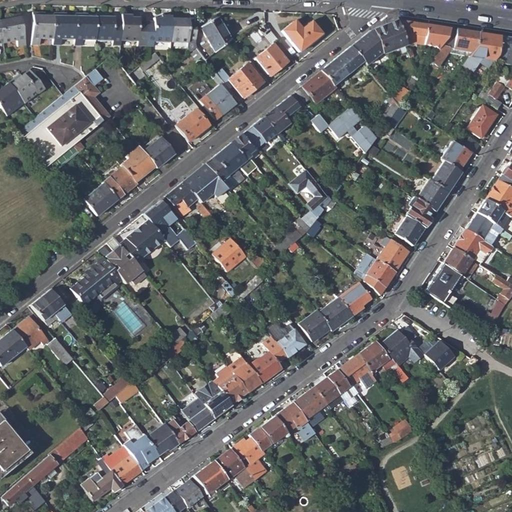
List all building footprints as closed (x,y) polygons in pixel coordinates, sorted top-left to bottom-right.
[(40,11),(31,11),(30,43),(38,43),(38,37),(51,38),(52,14),(45,14),(39,14),(40,11)] [(61,12),(52,12),(52,14),(51,38),(51,44),(59,44),(59,38),(72,38),(73,15),(65,14),(60,14),(61,12)] [(73,12),(73,15),(72,38),(72,44),(79,45),(79,39),(93,39),(94,16),(85,16),(81,16),(81,12),(73,12)] [(6,19),(0,20),(0,33),(2,43),(15,41),(16,47),(24,45),(18,13),(9,15),(9,18),(6,19)] [(94,13),(94,16),(93,39),(110,40),(110,45),(118,45),(119,41),(119,21),(111,20),(111,17),(103,16),(103,14),(94,13)] [(130,15),(119,14),(119,21),(119,41),(136,41),(136,46),(144,46),(144,22),(137,22),(137,18),(130,18),(130,15)] [(153,22),(144,22),(144,46),(154,46),(154,43),(169,43),(169,16),(160,16),(160,18),(153,18),(153,22)] [(180,16),(169,16),(169,43),(187,44),(187,41),(189,42),(194,42),(195,23),(188,23),(187,23),(188,19),(180,19),(180,16)] [(218,19),(201,29),(214,52),(231,42),(218,19)] [(293,21),(280,31),(297,53),(319,35),(310,24),(301,31),(293,21)] [(394,21),(381,26),(389,51),(403,46),(402,42),(394,21)] [(394,21),(402,42),(423,45),(423,43),(439,46),(444,38),(447,29),(394,21)] [(264,24),(255,26),(266,40),(273,34),(264,24)] [(362,35),(348,46),(361,62),(364,66),(379,54),(389,51),(381,26),(367,31),(362,35)] [(439,46),(428,62),(437,67),(447,52),(447,54),(465,56),(476,41),(477,33),(447,29),(444,38),(439,46)] [(465,56),(465,57),(491,61),(496,54),(499,37),(477,33),(476,41),(465,56)] [(496,54),(496,58),(507,60),(507,63),(511,63),(511,38),(499,37),(496,54)] [(265,50),(254,59),(268,76),(285,62),(271,45),(265,50)] [(333,58),(318,71),(331,86),(361,62),(348,46),(333,58)] [(193,48),(186,54),(194,64),(202,58),(193,48)] [(143,61),(126,75),(134,84),(138,80),(135,76),(158,59),(154,53),(143,61)] [(245,64),(226,79),(241,98),(260,83),(245,64)] [(209,67),(205,70),(217,85),(221,82),(209,67)] [(15,76),(7,82),(22,102),(23,103),(38,92),(43,88),(28,68),(20,74),(16,77),(15,76)] [(18,130),(15,132),(50,175),(77,153),(71,146),(76,142),(100,122),(81,96),(101,80),(93,70),(18,130)] [(318,71),(293,91),(303,102),(309,98),(314,103),(332,88),(331,86),(318,71)] [(511,72),(503,86),(511,92),(511,90),(511,72)] [(481,90),(477,97),(496,109),(500,104),(494,100),(502,87),(494,81),(486,93),(481,90)] [(0,107),(6,115),(22,102),(7,82),(1,87),(0,87),(0,107)] [(217,85),(198,101),(213,120),(233,105),(226,95),(229,92),(221,82),(217,85)] [(92,87),(81,96),(100,122),(106,117),(91,97),(96,92),(92,87)] [(287,96),(260,117),(274,134),(280,142),(284,139),(279,132),(290,122),(286,117),(297,108),(287,96)] [(389,105),(382,114),(388,118),(390,115),(396,107),(388,96),(384,99),(389,105)] [(480,106),(464,129),(478,138),(494,115),(480,106)] [(349,108),(325,127),(336,139),(344,131),(349,137),(348,137),(362,153),(374,138),(363,125),(354,132),(350,127),(359,120),(349,108)] [(193,111),(174,126),(187,142),(206,127),(193,111)] [(325,127),(316,115),(308,122),(317,134),(325,127)] [(388,118),(385,123),(389,126),(395,118),(390,115),(388,118)] [(260,117),(250,126),(263,143),(274,134),(260,117)] [(238,135),(228,143),(244,162),(249,158),(246,154),(255,147),(256,148),(263,143),(250,126),(238,135)] [(467,137),(461,145),(472,153),(478,144),(467,137)] [(158,139),(141,153),(152,167),(154,169),(171,155),(158,139)] [(450,141),(438,159),(441,161),(457,171),(468,153),(450,141)] [(76,142),(71,146),(77,153),(81,149),(76,142)] [(228,143),(211,157),(226,175),(230,178),(236,184),(242,179),(235,170),(238,167),(244,162),(228,143)] [(263,143),(256,148),(260,153),(267,147),(263,143)] [(126,160),(119,165),(121,167),(132,182),(152,167),(141,153),(136,148),(124,157),(126,160)] [(211,157),(203,164),(218,181),(226,175),(211,157)] [(244,162),(238,167),(244,174),(255,166),(249,158),(244,162)] [(441,161),(428,181),(445,192),(459,172),(457,171),(441,161)] [(188,175),(180,182),(199,204),(211,195),(215,199),(225,190),(221,185),(218,181),(203,164),(188,175)] [(504,168),(500,176),(511,184),(511,166),(510,165),(507,168),(506,167),(504,168)] [(121,167),(101,183),(101,184),(115,200),(134,185),(132,182),(121,167)] [(303,171),(285,184),(293,194),(304,186),(312,197),(303,206),(308,213),(314,219),(324,205),(328,201),(324,197),(323,197),(316,188),(317,187),(303,171)] [(226,175),(218,181),(221,185),(230,178),(226,175)] [(511,184),(500,176),(483,201),(507,217),(509,218),(511,212),(511,184)] [(426,180),(414,199),(432,212),(445,192),(428,181),(426,180)] [(180,182),(163,196),(180,217),(195,205),(195,206),(212,227),(216,223),(199,204),(180,182)] [(101,184),(82,200),(95,216),(115,200),(101,184)] [(404,195),(394,210),(402,215),(410,204),(407,202),(409,198),(404,195)] [(410,204),(402,215),(403,216),(421,228),(432,212),(414,199),(410,197),(409,198),(407,202),(410,204)] [(328,201),(324,205),(328,208),(334,200),(330,198),(328,201)] [(483,201),(474,213),(499,229),(507,217),(483,201)] [(156,211),(145,220),(162,239),(173,253),(182,245),(190,255),(198,249),(186,235),(178,241),(171,231),(178,225),(163,206),(157,212),(156,211)] [(308,213),(299,220),(307,229),(313,220),(314,219),(308,213)] [(474,213),(464,230),(486,245),(491,237),(501,243),(506,235),(499,229),(474,213)] [(403,216),(391,234),(410,246),(421,228),(403,216)] [(288,224),(280,231),(285,236),(291,243),(304,232),(307,229),(299,220),(298,218),(289,225),(288,224)] [(126,237),(119,243),(121,245),(126,251),(129,255),(136,264),(143,258),(141,255),(162,239),(145,220),(137,226),(138,228),(134,231),(133,230),(126,236),(126,237)] [(307,229),(304,232),(308,236),(318,223),(313,220),(307,229)] [(464,230),(453,247),(472,259),(478,250),(485,255),(490,247),(486,245),(464,230)] [(114,236),(106,242),(112,249),(119,243),(114,236)] [(285,236),(273,246),(280,253),(291,243),(285,236)] [(382,244),(372,260),(392,273),(406,252),(383,237),(380,242),(382,244)] [(229,239),(210,255),(225,272),(244,256),(229,239)] [(119,243),(112,249),(113,251),(121,245),(119,243)] [(103,245),(95,251),(100,257),(107,266),(110,264),(113,268),(110,270),(120,281),(122,284),(128,280),(133,285),(145,274),(136,264),(129,255),(125,257),(122,253),(126,251),(121,245),(113,251),(115,253),(111,255),(109,252),(103,245)] [(451,250),(441,264),(464,278),(467,280),(476,266),(451,250)] [(478,250),(472,259),(480,263),(485,255),(478,250)] [(91,270),(68,288),(81,305),(95,294),(100,299),(116,286),(115,285),(120,281),(110,270),(107,266),(100,257),(88,266),(91,270)] [(255,257),(249,263),(258,272),(258,271),(263,267),(255,257)] [(364,275),(361,281),(377,295),(392,273),(372,260),(363,274),(364,275)] [(430,282),(423,292),(449,310),(456,299),(448,294),(455,282),(459,285),(464,278),(441,264),(430,282)] [(495,276),(491,283),(503,290),(499,295),(507,300),(511,294),(511,286),(506,283),(495,276)] [(357,284),(335,299),(348,316),(366,304),(364,302),(368,299),(357,284)] [(48,289),(38,298),(55,318),(57,321),(67,312),(48,289)] [(217,307),(209,314),(213,320),(241,296),(236,290),(217,307)] [(499,295),(495,299),(503,304),(507,300),(499,295)] [(38,298),(28,305),(41,321),(42,320),(46,325),(55,318),(38,298)] [(335,299),(315,314),(327,330),(328,332),(348,316),(335,299)] [(313,312),(297,324),(310,342),(327,330),(315,314),(313,312)] [(25,318),(10,330),(24,347),(27,350),(43,338),(25,318)] [(264,320),(260,323),(270,336),(284,356),(285,357),(303,345),(292,330),(285,336),(280,330),(274,334),(264,320)] [(184,335),(179,339),(183,345),(200,332),(195,326),(184,335)] [(406,327),(401,331),(404,335),(406,337),(410,341),(414,336),(406,327)] [(179,328),(167,337),(174,344),(179,339),(184,335),(179,328)] [(0,366),(0,367),(24,347),(10,330),(0,337),(0,366)] [(394,331),(379,344),(389,357),(391,359),(406,347),(415,358),(421,353),(410,341),(406,337),(402,340),(401,338),(394,331)] [(256,358),(246,365),(259,383),(279,368),(275,363),(284,356),(270,336),(260,343),(266,352),(265,353),(257,359),(256,358)] [(167,337),(162,342),(169,349),(174,344),(167,337)] [(53,339),(46,345),(64,366),(71,360),(53,339)] [(169,349),(163,354),(167,360),(183,345),(179,339),(174,344),(169,349)] [(424,352),(431,345),(425,339),(418,347),(424,352)] [(372,342),(355,354),(368,372),(380,363),(384,369),(388,366),(401,382),(406,378),(391,359),(389,357),(385,359),(372,342)] [(436,342),(422,354),(423,355),(437,370),(451,358),(436,342)] [(239,346),(235,349),(240,356),(242,359),(247,356),(239,346)] [(247,356),(242,359),(246,365),(256,358),(257,359),(265,353),(260,347),(247,356)] [(163,354),(147,367),(151,373),(167,360),(163,354)] [(355,354),(338,368),(346,379),(350,386),(359,380),(364,386),(373,379),(368,372),(355,354)] [(240,356),(226,367),(244,392),(245,393),(259,383),(246,365),(242,359),(240,356)] [(451,358),(437,370),(442,375),(456,363),(451,358)] [(76,366),(70,371),(100,407),(106,402),(76,366)] [(217,377),(211,381),(228,405),(240,397),(239,397),(244,392),(226,367),(225,366),(215,374),(217,377)] [(334,371),(326,377),(340,397),(345,405),(353,399),(349,394),(354,391),(350,386),(346,379),(343,382),(334,371)] [(124,377),(113,387),(117,393),(129,383),(124,377)] [(326,377),(312,387),(324,404),(326,407),(340,397),(326,377)] [(197,390),(192,394),(196,399),(210,419),(229,406),(228,405),(211,381),(210,380),(198,391),(197,390)] [(117,393),(114,396),(118,402),(135,389),(130,382),(129,383),(117,393)] [(113,387),(103,396),(107,401),(114,396),(117,393),(113,387)] [(312,387),(290,403),(303,419),(324,404),(312,387)] [(0,475),(37,445),(0,399),(0,475)] [(186,406),(179,411),(194,431),(210,419),(196,399),(186,406)] [(290,403),(271,417),(283,433),(287,438),(296,431),(307,446),(317,438),(290,403)] [(271,417),(246,435),(248,438),(258,451),(283,433),(271,417)] [(85,421),(77,427),(81,433),(93,423),(88,418),(85,421)] [(176,418),(163,427),(176,444),(192,433),(185,423),(184,423),(182,421),(180,423),(176,418)] [(403,418),(390,426),(397,436),(408,431),(411,428),(403,418)] [(129,440),(121,446),(122,447),(140,471),(147,466),(146,464),(157,456),(144,438),(134,425),(123,433),(129,440)] [(162,425),(144,438),(157,456),(160,454),(161,456),(176,444),(163,427),(162,425)] [(77,427),(52,448),(59,457),(83,436),(81,433),(77,427)] [(233,445),(229,448),(243,467),(252,478),(258,474),(250,462),(260,454),(258,451),(248,438),(242,442),(240,440),(233,445)] [(100,452),(97,454),(100,459),(120,486),(140,471),(122,447),(108,457),(105,454),(103,456),(100,452)] [(47,456),(23,476),(31,485),(60,459),(59,457),(52,448),(45,454),(47,456)] [(226,450),(210,462),(224,480),(232,475),(240,487),(252,478),(243,467),(239,469),(226,450)] [(308,458),(304,461),(314,474),(318,471),(308,458)] [(96,471),(79,484),(91,500),(101,493),(103,496),(110,490),(112,492),(120,486),(100,459),(98,461),(107,473),(101,478),(96,471)] [(210,462),(187,479),(200,497),(200,498),(224,480),(210,462)] [(23,476),(0,495),(0,506),(4,503),(7,506),(13,500),(17,504),(26,496),(32,504),(28,507),(32,511),(43,502),(31,485),(23,476)] [(187,479),(171,491),(183,507),(184,509),(200,497),(187,479)] [(171,491),(142,511),(176,511),(183,507),(171,491)]
